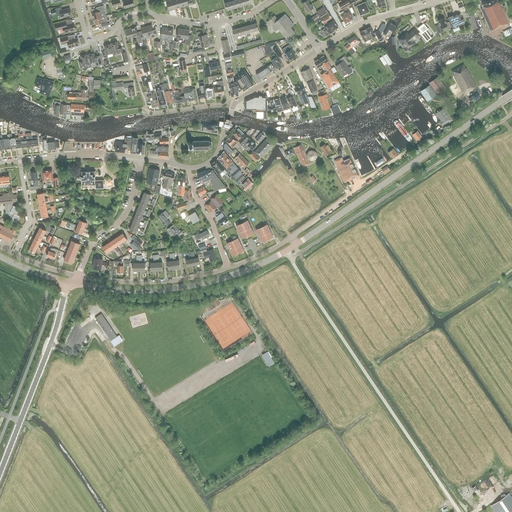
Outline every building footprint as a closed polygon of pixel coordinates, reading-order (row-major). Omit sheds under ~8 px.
[(168,10),(175,9),(172,0),(169,0),(170,1),(166,2),(168,10)] [(181,7),(178,0),(172,0),(175,9),(181,7)] [(233,9),(239,7),(236,0),(234,0),(230,1),(233,9)] [(307,12),(313,8),(308,0),(307,0),(302,4),(307,12)] [(347,0),(346,0),(339,4),(342,10),(343,9),(345,12),(346,12),(345,13),(344,11),(340,13),(341,15),(345,23),(352,19),(351,17),(351,16),(348,11),(346,7),(350,5),(347,0)] [(362,4),(360,0),(359,0),(356,1),(357,6),(360,15),(369,11),(365,2),(362,4)] [(498,4),(496,0),(482,0),(480,1),(483,8),(481,9),(490,31),(496,28),(497,29),(509,24),(500,3),(498,4)] [(227,10),(233,9),(230,1),(224,3),(227,10)] [(55,9),(51,10),(52,15),(57,14),(57,16),(61,15),(61,17),(71,15),(69,8),(62,10),(61,7),(55,9)] [(324,7),(316,12),(320,18),(328,13),(324,7)] [(106,16),(104,10),(99,11),(98,8),(91,9),(92,13),(91,13),(93,19),(106,16)] [(320,18),(323,23),(326,22),(332,18),(328,13),(320,18)] [(294,25),(285,14),(278,20),(274,16),(267,22),(275,31),(278,28),(280,30),(287,39),(295,33),(291,28),(294,25)] [(461,18),(459,14),(454,16),(453,15),(448,17),(453,29),(458,27),(458,25),(464,23),(462,18),(461,18)] [(470,16),(468,16),(472,30),(477,28),(473,15),(470,16)] [(94,25),(107,21),(106,16),(93,19),(94,25)] [(446,23),(444,18),(437,20),(438,21),(441,28),(444,27),(445,28),(449,30),(450,29),(448,22),(446,23)] [(326,22),(323,23),(330,34),(333,31),(334,30),(338,27),(333,20),(327,24),(326,22)] [(66,25),(65,22),(55,24),(56,31),(63,29),(64,33),(75,31),(73,23),(66,25)] [(396,25),(390,22),(383,34),(387,40),(396,25)] [(250,25),(252,32),(259,30),(256,23),(250,25)] [(404,35),(399,39),(405,47),(405,49),(406,50),(407,50),(408,50),(410,50),(410,46),(414,43),(414,42),(413,41),(421,34),(422,36),(427,41),(431,38),(425,31),(427,29),(423,24),(418,28),(420,31),(418,34),(414,30),(411,32),(411,33),(408,35),(407,34),(405,36),(404,35)] [(151,25),(146,26),(148,35),(149,38),(157,36),(155,29),(153,29),(151,25)] [(246,34),(252,32),(250,25),(244,26),(246,34)] [(325,28),(324,26),(323,25),(320,27),(322,30),(320,31),(324,37),(329,34),(325,28)] [(146,26),(141,28),(143,34),(140,35),(142,42),(143,44),(147,43),(146,39),(149,38),(148,35),(146,26)] [(240,35),(246,34),(244,26),(238,28),(240,35)] [(140,35),(140,32),(137,33),(136,27),(131,28),(133,37),(136,36),(138,44),(142,42),(140,35)] [(364,30),(360,32),(363,38),(364,40),(365,42),(375,37),(373,33),(370,27),(366,29),(364,30)] [(166,37),(168,29),(162,28),(161,37),(160,42),(158,41),(157,47),(160,48),(160,44),(162,45),(163,40),(166,41),(166,37)] [(234,37),(240,35),(238,28),(232,30),(234,37)] [(184,29),(182,38),(185,38),(184,45),(190,45),(191,37),(188,37),(189,30),(184,29)] [(199,42),(208,40),(207,34),(200,36),(199,32),(193,33),(195,40),(199,39),(199,42)] [(69,40),(68,36),(60,38),(61,44),(67,43),(69,48),(79,45),(77,38),(69,40)] [(347,41),(352,48),(358,44),(363,49),(365,48),(360,40),(359,41),(355,36),(347,41)] [(208,40),(199,42),(200,45),(197,45),(198,48),(201,47),(209,45),(208,40)] [(120,53),(122,51),(122,48),(119,49),(117,42),(111,43),(114,55),(120,53)] [(105,65),(109,64),(108,60),(107,55),(113,53),(110,44),(104,46),(105,51),(102,52),(104,61),(105,65)] [(266,56),(273,52),(268,44),(264,47),(266,56)] [(352,48),(348,44),(344,47),(351,55),(355,51),(352,48)] [(295,56),(291,50),(291,49),(289,45),(282,50),(284,54),(286,53),(290,60),(295,56)] [(278,57),(282,54),(277,46),(273,49),(278,57)] [(87,55),(91,67),(97,65),(97,66),(102,64),(99,56),(96,57),(96,58),(95,58),(94,53),(87,55)] [(276,57),(274,54),(270,56),(272,58),(270,59),(276,68),(281,65),(276,57)] [(386,54),(382,56),(388,66),(389,65),(392,63),(387,54),(386,54)] [(87,68),(91,67),(89,59),(88,60),(86,55),(80,56),(82,61),(79,62),(80,68),(86,71),(87,68)] [(324,56),(314,62),(318,68),(321,65),(325,72),(321,75),(329,89),(339,83),(331,69),(331,68),(327,62),(327,61),(324,56)] [(339,64),(336,66),(343,76),(347,73),(351,70),(349,68),(347,65),(349,64),(344,57),(337,61),(339,64)] [(185,60),(179,61),(181,72),(187,71),(185,60)] [(216,62),(215,60),(213,61),(213,63),(209,64),(210,70),(221,67),(220,62),(216,62)] [(149,71),(147,63),(135,67),(136,70),(143,68),(144,73),(149,71)] [(232,66),(232,64),(225,65),(226,67),(227,76),(234,74),(232,66)] [(275,69),(271,64),(268,66),(256,74),(260,79),(271,72),(275,69)] [(465,68),(463,64),(452,71),(454,75),(453,75),(454,77),(463,95),(473,89),(476,86),(466,68),(465,68)] [(317,90),(313,80),(312,78),(313,78),(309,69),(301,72),(305,81),(306,81),(307,83),(311,92),(312,95),(318,92),(317,90)] [(236,80),(242,89),(246,87),(246,88),(253,83),(246,72),(239,77),(240,78),(236,80)] [(44,80),(38,77),(35,86),(40,88),(41,89),(39,93),(49,96),(54,82),(44,78),(44,80)] [(430,85),(437,94),(445,88),(438,77),(429,83),(430,84),(430,85)] [(94,91),(94,89),(99,89),(99,80),(89,80),(89,86),(89,88),(89,98),(95,98),(95,91),(94,91)] [(147,91),(153,89),(150,80),(142,82),(143,86),(146,85),(147,91)] [(222,83),(221,80),(217,81),(213,82),(213,84),(217,84),(218,87),(214,88),(215,96),(225,94),(223,83),(222,83)] [(232,96),(238,94),(238,92),(242,90),(236,81),(234,82),(233,82),(229,83),(232,96)] [(133,82),(123,84),(123,88),(128,88),(129,96),(135,95),(134,87),(133,82)] [(198,99),(206,98),(203,82),(199,83),(200,86),(199,86),(200,91),(197,91),(198,99)] [(174,98),(172,93),(172,91),(170,91),(168,83),(163,84),(163,85),(164,91),(164,92),(167,105),(176,103),(175,99),(174,99),(174,98)] [(293,95),(294,99),(298,107),(305,105),(301,94),(300,94),(305,91),(302,84),(302,85),(301,84),(300,85),(295,88),(298,94),(298,95),(295,97),(294,94),(292,95),(293,95)] [(162,91),(164,91),(163,85),(160,85),(159,86),(160,87),(155,88),(156,91),(160,105),(166,104),(164,97),(162,91)] [(436,95),(430,85),(420,91),(427,101),(433,97),(436,95)] [(206,98),(214,96),(213,87),(205,88),(206,98)] [(184,93),(186,101),(196,100),(195,94),(196,94),(195,88),(190,89),(189,88),(184,89),(184,93)] [(176,103),(186,101),(184,93),(184,89),(183,89),(184,91),(172,93),(174,98),(175,98),(176,103)] [(156,100),(150,101),(152,107),(159,105),(158,99),(156,92),(154,92),(154,94),(156,100)] [(469,98),(472,103),(480,98),(477,93),(469,98)] [(326,94),(319,96),(322,107),(322,110),(325,109),(329,108),(326,94)] [(294,99),(293,95),(292,95),(292,96),(287,98),(288,101),(291,108),(297,106),(294,99)] [(266,110),(267,97),(265,96),(255,96),(245,100),(245,109),(255,109),(255,110),(266,110)] [(288,101),(287,98),(286,98),(285,96),(279,98),(281,104),(287,102),(287,101),(288,101)] [(274,104),(276,110),(277,112),(283,110),(279,98),(273,99),(274,104)] [(287,102),(281,104),(283,110),(286,109),(287,112),(291,111),(287,102)] [(67,105),(61,104),(60,113),(66,114),(66,110),(70,111),(71,105),(67,105)] [(84,112),(84,105),(71,104),(70,112),(84,112)] [(333,115),(337,113),(341,111),(338,104),(334,106),(330,108),(333,115)] [(426,104),(419,109),(430,125),(437,121),(426,104)] [(444,108),(437,113),(443,121),(440,123),(443,127),(453,120),(444,108)] [(413,113),(406,117),(417,134),(425,129),(413,113)] [(398,123),(391,128),(402,144),(409,140),(398,123)] [(238,140),(241,138),(244,135),(239,129),(233,134),(238,140)] [(388,129),(381,134),(393,151),(400,146),(388,129)] [(259,142),(264,136),(260,133),(255,139),(259,142)] [(243,145),(249,138),(245,134),(244,135),(241,139),(241,138),(238,141),(239,141),(243,145)] [(230,145),(233,148),(239,143),(232,135),(226,140),(230,145)] [(47,141),(47,139),(47,137),(45,137),(45,136),(41,136),(41,137),(39,138),(40,142),(43,142),(44,150),(48,150),(48,146),(47,146),(47,141)] [(116,142),(115,147),(113,146),(113,150),(115,151),(125,152),(125,149),(131,150),(132,139),(125,138),(125,143),(116,142)] [(252,149),(256,145),(249,138),(242,145),(246,149),(250,146),(252,149)] [(261,157),(273,145),(266,139),(254,152),(261,157)] [(373,140),(366,145),(377,161),(384,156),(373,140)] [(48,146),(48,150),(56,149),(56,148),(59,147),(58,142),(55,143),(55,141),(47,141),(47,146),(48,146)] [(190,143),(188,143),(188,148),(193,148),(193,150),(208,149),(211,147),(211,146),(211,143),(208,141),(193,141),(193,142),(190,142),(190,143)] [(229,154),(234,150),(233,148),(230,145),(226,141),(222,147),(229,154)] [(326,146),(324,144),(320,147),(323,152),(326,156),(330,153),(329,151),(331,149),(328,145),(326,146)] [(301,145),(293,148),(303,167),(310,163),(308,160),(306,155),(301,145)] [(287,158),(295,154),(292,149),(285,153),(287,158)] [(241,171),(224,151),(218,158),(226,168),(231,174),(234,177),(241,171)] [(256,162),(259,158),(252,151),(248,154),(256,162)] [(245,167),(249,163),(240,154),(236,157),(238,160),(240,162),(238,164),(241,167),(243,165),(245,167)] [(343,161),(341,158),(334,161),(344,182),(358,176),(350,158),(343,161)] [(221,172),(225,169),(217,159),(210,164),(218,174),(221,172)] [(385,175),(391,171),(387,166),(381,170),(385,175)] [(157,185),(160,170),(149,168),(146,182),(157,185)] [(206,170),(197,174),(200,181),(202,180),(203,183),(210,179),(215,191),(217,190),(225,186),(212,170),(211,171),(210,169),(206,171),(206,170)] [(59,187),(58,177),(53,178),(52,171),(51,170),(42,171),(43,181),(53,180),(54,187),(59,187)] [(103,180),(99,180),(95,180),(95,171),(90,171),(86,171),(86,172),(81,172),(82,185),(95,185),(95,188),(103,188),(103,184),(104,184),(103,180)] [(173,181),(175,174),(164,171),(162,178),(165,178),(162,187),(170,189),(172,180),(173,181)] [(238,178),(241,175),(242,174),(240,172),(239,173),(236,176),(234,177),(233,178),(235,180),(237,179),(237,178),(238,178)] [(9,175),(1,176),(3,187),(5,187),(5,184),(10,183),(9,175)] [(250,186),(253,184),(248,178),(242,184),(243,186),(242,187),(245,190),(250,186)] [(199,196),(207,192),(204,187),(197,191),(199,196)] [(193,199),(190,188),(185,190),(187,200),(187,201),(193,199)] [(9,195),(9,193),(3,194),(3,196),(0,196),(0,203),(5,203),(6,214),(11,216),(9,219),(17,223),(21,217),(17,215),(20,209),(12,205),(13,203),(13,202),(17,201),(16,194),(9,195)] [(217,207),(223,202),(217,194),(211,199),(217,207)] [(146,205),(148,200),(142,197),(140,203),(146,205)] [(211,213),(217,208),(211,200),(205,205),(211,213)] [(47,210),(41,211),(42,217),(45,217),(46,219),(51,218),(50,216),(48,216),(47,210)] [(170,216),(166,210),(162,213),(162,212),(157,216),(165,226),(170,223),(167,218),(170,216)] [(187,214),(186,211),(181,214),(183,219),(189,216),(193,223),(199,219),(195,212),(191,214),(190,212),(187,214)] [(222,213),(216,217),(218,220),(218,221),(221,226),(228,221),(224,216),(222,213)] [(77,222),(79,222),(77,226),(84,228),(86,223),(78,219),(77,222)] [(139,224),(140,222),(134,219),(132,225),(137,227),(139,224)] [(247,221),(242,223),(248,236),(253,233),(247,221)] [(242,238),(248,236),(242,223),(237,226),(242,238)] [(12,230),(0,224),(0,228),(1,229),(0,230),(0,236),(10,242),(16,231),(13,229),(12,230)] [(179,231),(174,224),(172,226),(167,229),(172,236),(177,233),(178,235),(182,233),(180,230),(179,231)] [(136,230),(137,227),(132,225),(129,230),(137,233),(138,231),(136,230)] [(267,225),(262,227),(267,240),(272,237),(267,225)] [(84,228),(77,226),(76,229),(75,228),(74,231),(82,234),(84,228)] [(37,233),(43,236),(46,230),(40,227),(37,233)] [(262,242),(267,240),(262,227),(256,230),(262,242)] [(209,236),(207,231),(199,234),(198,233),(194,235),(196,240),(202,237),(202,239),(209,236)] [(40,241),(43,236),(37,233),(35,238),(40,241)] [(117,236),(122,242),(124,241),(125,242),(127,240),(122,233),(117,236)] [(122,244),(122,242),(117,236),(112,240),(117,246),(119,244),(120,245),(122,244)] [(38,246),(40,241),(35,238),(32,244),(38,246)] [(237,239),(232,241),(238,253),(243,251),(237,239)] [(117,247),(117,246),(112,240),(107,243),(112,249),(114,247),(115,249),(117,247)] [(72,241),(69,247),(77,250),(80,244),(72,241)] [(131,244),(131,245),(136,250),(136,249),(139,246),(134,241),(132,244),(131,244)] [(233,256),(238,253),(232,241),(227,243),(233,256)] [(112,250),(112,249),(107,243),(102,247),(106,253),(109,251),(110,252),(112,250)] [(35,252),(38,246),(32,244),(29,249),(35,252)] [(75,257),(77,250),(69,247),(67,253),(75,257)] [(53,249),(51,248),(50,251),(49,250),(46,256),(53,259),(55,254),(57,254),(58,250),(54,248),(53,249)] [(216,260),(213,249),(207,251),(203,252),(205,258),(209,257),(210,261),(216,260)] [(72,263),(75,257),(67,253),(64,260),(68,261),(68,263),(72,264),(72,263)] [(192,259),(193,265),(200,264),(198,257),(195,258),(194,255),(191,256),(192,259)] [(99,259),(99,257),(95,256),(95,258),(94,258),(93,268),(101,269),(101,265),(109,267),(109,262),(106,261),(106,263),(102,262),(102,259),(99,259)] [(123,273),(123,265),(121,265),(122,262),(115,261),(115,265),(118,265),(117,272),(123,273)] [(219,303),(218,301),(219,301),(218,299),(213,302),(212,301),(204,306),(206,309),(207,308),(208,310),(213,308),(213,307),(215,306),(219,303)] [(117,337),(101,314),(95,318),(114,346),(122,341),(119,335),(117,337)] [(268,352),(263,355),(269,365),(274,362),(268,352)] [(495,511),(511,511),(511,498),(509,494),(491,506),(495,511)]
